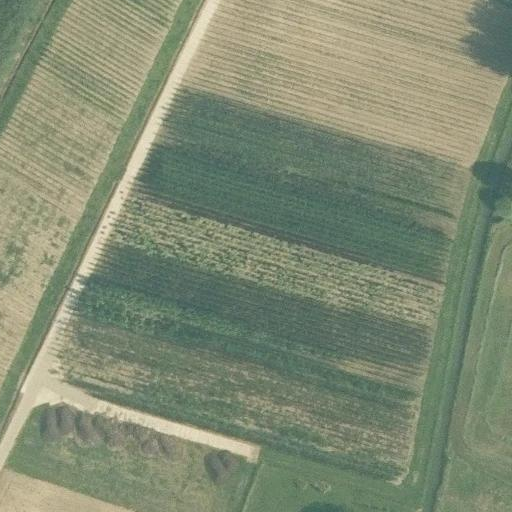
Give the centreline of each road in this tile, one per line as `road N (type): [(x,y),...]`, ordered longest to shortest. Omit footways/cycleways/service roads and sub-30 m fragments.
road 1 (track): [(0,451),(217,0)]
road 2 (track): [(253,453),(106,410),(35,379)]
